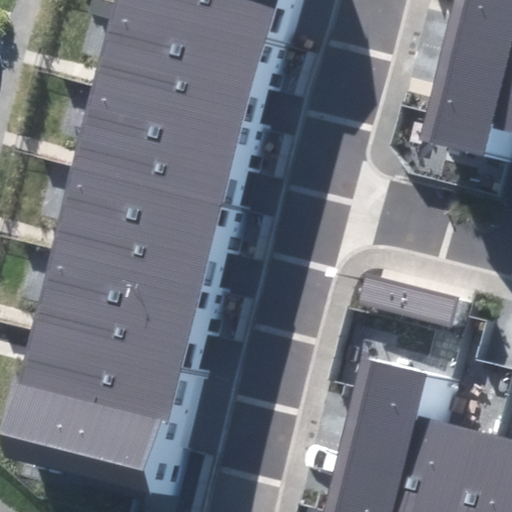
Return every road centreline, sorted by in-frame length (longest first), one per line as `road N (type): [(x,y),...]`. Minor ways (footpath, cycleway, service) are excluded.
road 1 (residential): [(237,511),(311,209)]
road 2 (residential): [(311,209),(362,0)]
road 3 (residential): [(311,209),(511,258)]
